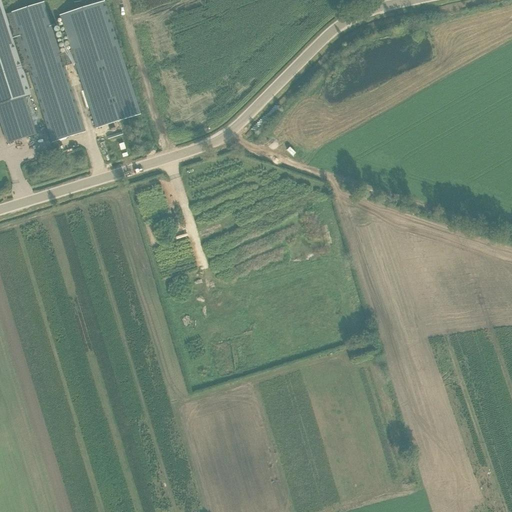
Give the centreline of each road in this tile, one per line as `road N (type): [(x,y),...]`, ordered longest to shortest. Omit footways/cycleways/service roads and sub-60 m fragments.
road 1 (unclassified): [(0,210),(208,143),(250,119),(342,27),(416,0)]
road 2 (track): [(218,137),(511,231)]
